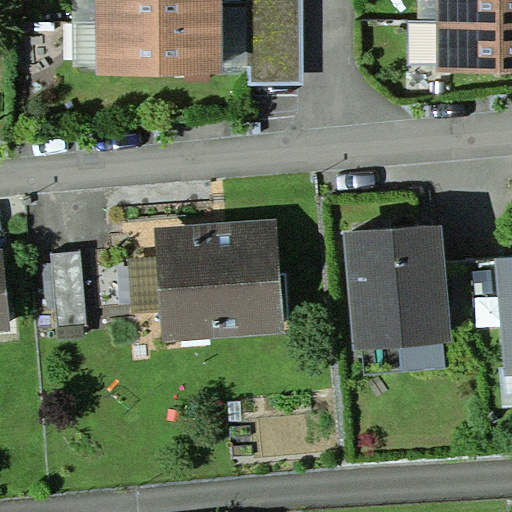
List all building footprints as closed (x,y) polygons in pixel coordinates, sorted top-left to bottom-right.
[(223,0),(108,0),(109,54),(224,52),(223,0)] [(511,0),(445,0),(447,63),(511,62),(511,0)] [(273,221),(163,229),(171,333),(281,324),(273,221)] [(437,225),(352,233),(362,340),(446,332),(437,225)] [(0,315),(9,315),(3,245),(0,245),(0,315)] [(81,249),(52,251),(57,325),(86,324),(81,249)] [(511,258),(499,259),(508,366),(511,366),(511,258)]
